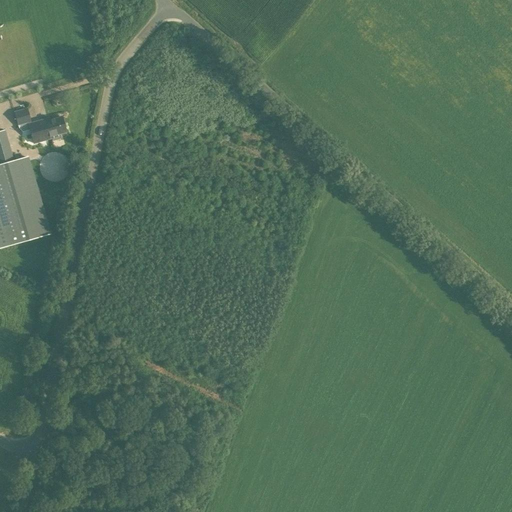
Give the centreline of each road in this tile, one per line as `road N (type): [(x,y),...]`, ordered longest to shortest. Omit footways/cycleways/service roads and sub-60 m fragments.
road 1 (unclassified): [(35,452),(114,69),(172,6)]
road 2 (unclassified): [(172,6),(511,303)]
